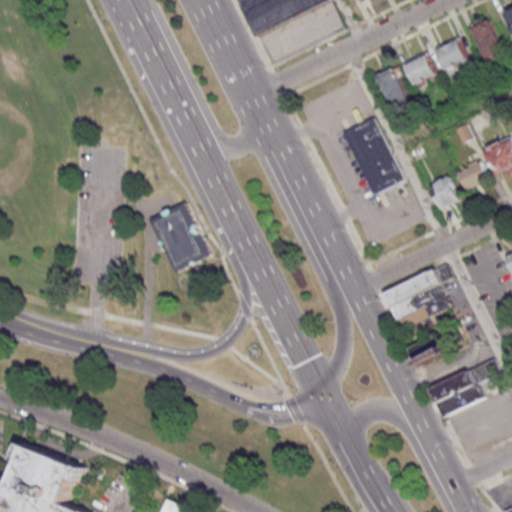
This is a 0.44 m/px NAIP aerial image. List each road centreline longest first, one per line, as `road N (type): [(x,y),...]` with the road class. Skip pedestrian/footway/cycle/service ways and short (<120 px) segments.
road 1 (primary): [(338,273),(198,0)]
road 2 (residential): [(253,511),(0,398)]
road 3 (primary): [(466,511),(351,288)]
road 4 (primary): [(142,41),(246,255)]
road 5 (primary): [(148,0),(220,140),(238,144),(252,133),(247,97)]
road 6 (tertiary): [(131,351),(260,414),(288,413),(319,394)]
road 7 (tertiary): [(246,255),(244,308),(225,340),(185,356),(131,351)]
road 8 (primary): [(447,511),(408,436),(389,417),(361,414),(344,442)]
road 9 (primary): [(246,255),(319,394)]
road 10 (tertiary): [(131,351),(0,312)]
road 11 (primary): [(319,394),(388,511)]
road 12 (residential): [(361,41),(247,97)]
